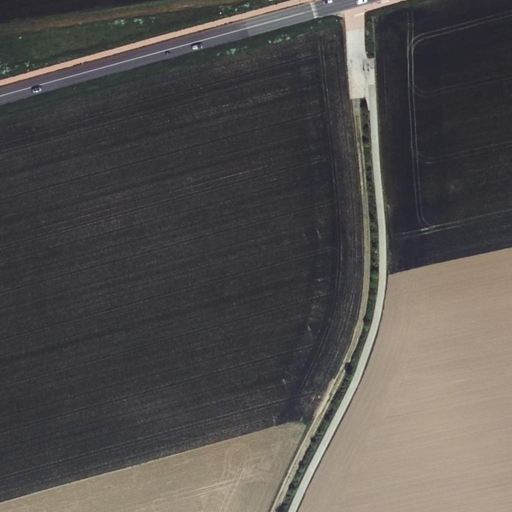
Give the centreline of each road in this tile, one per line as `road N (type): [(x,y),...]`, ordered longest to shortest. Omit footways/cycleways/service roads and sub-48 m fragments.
road 1 (track): [(273,511),(363,312),(350,12)]
road 2 (tertiary): [(349,0),(0,96)]
